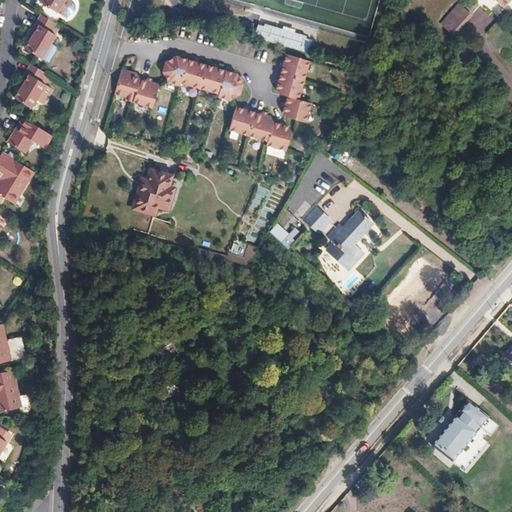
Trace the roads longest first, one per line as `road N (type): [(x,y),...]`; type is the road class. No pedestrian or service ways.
road 1 (residential): [(115,0),(59,207),(68,327),(62,511)]
road 2 (secondary): [(511,271),(304,511)]
road 3 (unknown): [(491,294),(345,171),(318,172),(304,202)]
